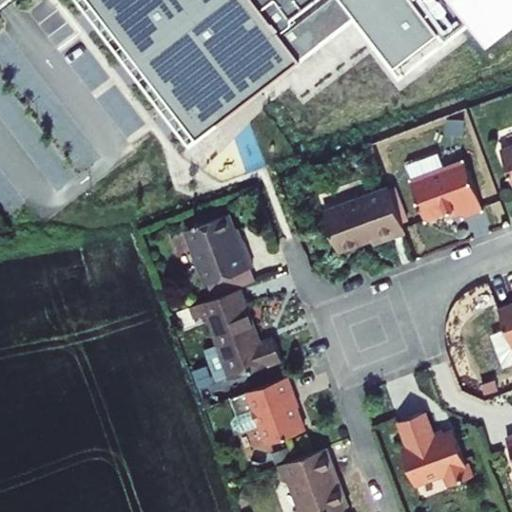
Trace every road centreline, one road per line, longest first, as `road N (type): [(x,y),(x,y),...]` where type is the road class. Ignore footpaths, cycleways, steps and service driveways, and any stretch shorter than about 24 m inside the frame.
road 1 (residential): [(332,351),(374,336),(423,283),(511,249)]
road 2 (residential): [(332,351),(390,511)]
road 3 (residential): [(289,233),(332,351)]
